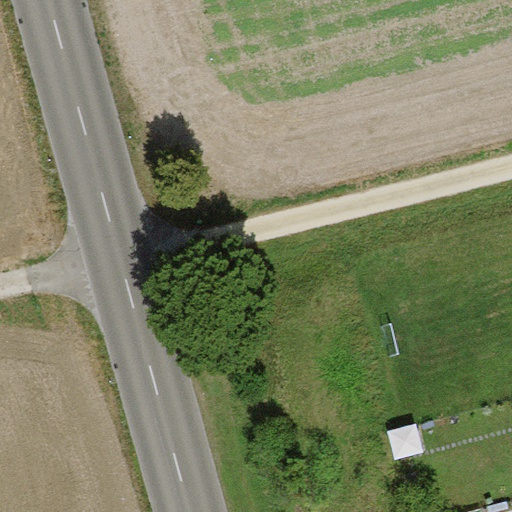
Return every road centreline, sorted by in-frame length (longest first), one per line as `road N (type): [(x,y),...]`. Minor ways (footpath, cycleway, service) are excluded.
road 1 (tertiary): [(189,511),(48,0)]
road 2 (track): [(511,163),(0,276)]
